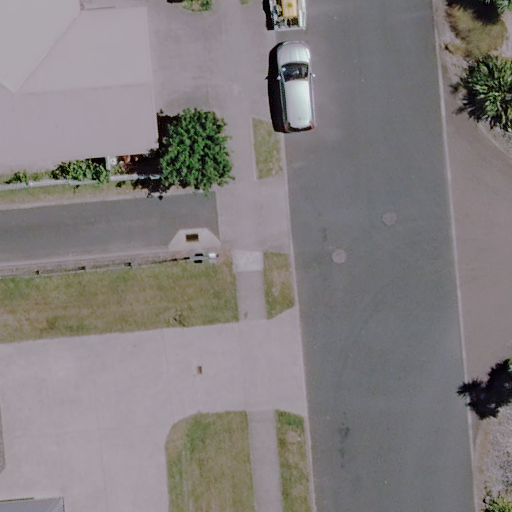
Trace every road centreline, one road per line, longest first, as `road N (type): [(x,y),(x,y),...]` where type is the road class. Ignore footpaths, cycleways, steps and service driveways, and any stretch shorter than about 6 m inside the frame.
road 1 (residential): [(391,263),(373,0)]
road 2 (residential): [(411,511),(391,263)]
road 3 (residential): [(391,263),(511,253)]
